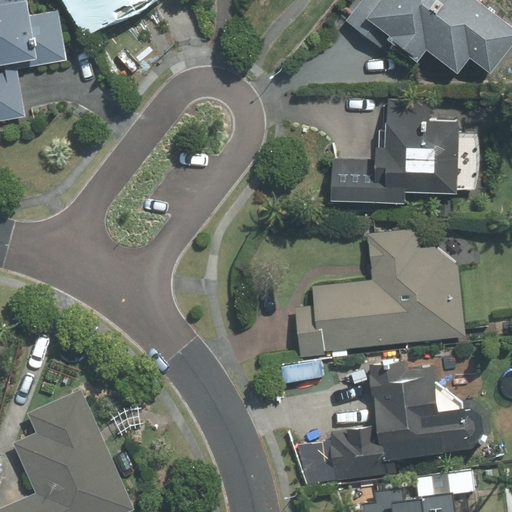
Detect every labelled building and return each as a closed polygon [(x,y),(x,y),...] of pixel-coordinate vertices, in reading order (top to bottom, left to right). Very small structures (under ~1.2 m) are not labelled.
[(28,0),(0,0),(0,117),(26,115),(21,74),(9,75),(7,58),(31,54),(33,62),(67,58),(60,5),(30,9),(28,0)] [(75,0),(86,20),(119,2),(123,10),(141,0),(75,0)] [(360,0),(358,3),(347,16),(364,29),(374,16),(398,36),(390,45),(407,59),(414,50),(421,55),(430,45),(459,69),(473,51),(489,64),(511,36),(511,13),(495,0),(360,0)] [(483,127),(462,126),(463,119),(432,117),(433,96),(390,94),(389,115),(386,115),(385,139),(377,139),(376,155),(334,153),(331,195),(407,199),(408,185),(459,188),(459,183),(480,184),(483,127)] [(372,252),(372,276),(315,283),(318,302),(295,305),(301,352),(469,331),(461,265),(437,242),(418,242),(418,226),(363,228),(363,252),(372,252)] [(369,357),(378,421),(335,427),(336,439),(332,440),(334,453),(384,446),(385,455),(447,446),(444,426),(476,421),(474,403),(470,403),(462,345),(369,357)] [(12,439),(35,488),(0,504),(0,511),(121,511),(136,505),(80,385),(28,409),(36,427),(12,439)] [(459,511),(457,486),(476,484),(474,469),(418,474),(421,496),(394,499),(392,486),(377,487),(378,500),(364,501),(365,511),(459,511)]
